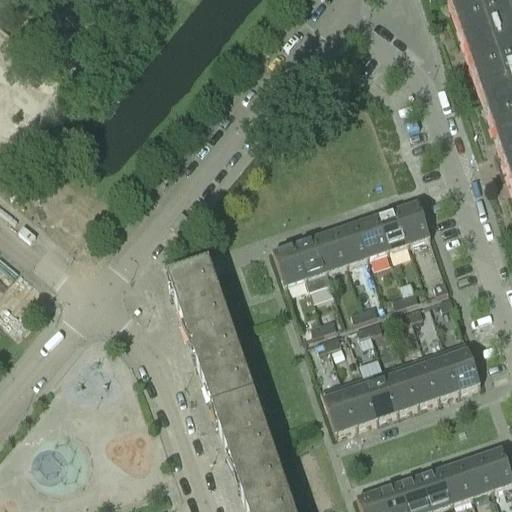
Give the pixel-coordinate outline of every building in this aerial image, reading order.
[(449,0),(448,1),(452,13),(448,15),(449,17),(450,17),(498,160),(496,160),(505,184),(507,184),(511,199),(511,28),(502,0),(449,0)] [(429,247),(417,209),(415,210),(415,211),(396,218),(396,216),(395,217),(408,254),(409,254),(408,253),(427,246),(428,247),(429,247)] [(408,254),(395,217),(394,217),(395,218),(376,225),(375,223),(375,224),(387,261),(388,261),(388,260),(407,253),(407,254),(408,254)] [(387,261),(375,224),(374,224),(374,225),(355,232),(355,230),(354,231),(367,268),(368,268),(367,267),(386,260),(387,262),(387,261)] [(367,268),(354,231),(353,231),(354,232),(335,239),(335,237),(334,238),(347,275),(347,274),(366,267),(366,269),(367,268)] [(347,275),(334,238),(333,238),(333,239),(315,246),(314,244),(313,245),(326,282),(327,282),(327,281),(345,274),(346,276),(347,275)] [(326,282),(313,245),(313,246),(294,253),(294,251),(293,252),(306,289),(307,289),(306,288),(325,281),(325,283),(326,282)] [(306,289),(293,252),(292,252),(293,253),(274,260),(273,258),(272,259),(284,296),(286,296),(286,295),(304,288),(305,289),(306,289)] [(167,288),(189,354),(231,340),(209,274),(167,288)] [(447,298),(444,289),(432,293),(436,302),(447,298)] [(416,309),(413,299),(402,303),(405,312),(416,309)] [(405,312),(402,303),(391,307),(394,316),(405,312)] [(452,314),(449,305),(438,309),(441,318),(452,314)] [(375,323),(372,313),(361,317),(364,326),(375,323)] [(422,325),(419,315),(407,319),(410,329),(422,325)] [(364,326),(361,317),(350,321),(353,330),(364,326)] [(410,329),(407,319),(396,323),(399,332),(410,329)] [(335,336),(331,327),(320,331),(323,340),(335,336)] [(381,339),(378,329),(366,333),(370,342),(381,339)] [(323,340),(320,331),(309,335),(312,344),(323,340)] [(370,342),(366,333),(355,337),(358,346),(370,342)] [(231,340),(189,354),(212,419),(254,405),(231,340)] [(340,353),(337,343),(325,347),(329,356),(340,353)] [(329,356),(325,347),(314,351),(317,360),(329,356)] [(479,394),(464,350),(443,357),(458,401),(459,401),(458,399),(477,393),(478,394),(479,394)] [(458,401),(443,357),(423,364),(438,408),(438,406),(457,400),(457,401),(458,401)] [(438,408),(423,364),(402,371),(417,415),(418,415),(418,413),(436,407),(437,408),(438,408)] [(417,415),(402,371),(382,378),(397,422),(398,422),(397,420),(416,414),(416,415),(417,415)] [(397,422),(382,378),(361,385),(376,429),(377,429),(377,427),(396,421),(396,422),(397,422)] [(376,429),(361,385),(341,392),(356,436),(357,435),(356,434),(375,428),(376,429)] [(356,436),(341,392),(319,399),(334,443),(336,443),(336,441),(355,435),(355,436),(356,436)] [(254,405),(212,419),(234,484),(253,478),(276,470),(254,405)] [(511,493),(511,488),(501,455),(499,456),(499,457),(480,464),(480,462),(479,463),(492,500),(493,500),(492,499),(508,493),(511,492),(511,494),(511,493)] [(492,500),(479,463),(478,463),(479,464),(460,471),(460,469),(459,470),(472,507),(472,506),(491,499),(491,501),(492,500)] [(290,511),(276,470),(253,478),(234,484),(243,511),(290,511)] [(472,507),(459,470),(458,470),(458,471),(440,478),(439,476),(438,477),(450,511),(453,511),(470,506),(471,508),(472,507)] [(450,511),(438,477),(438,478),(419,485),(419,483),(418,484),(427,511),(450,511)] [(427,511),(418,484),(417,484),(417,485),(399,492),(398,490),(397,491),(404,511),(427,511)] [(404,511),(397,491),(397,492),(378,499),(378,497),(377,498),(381,511),(404,511)] [(381,511),(377,498),(376,498),(377,499),(358,505),(357,504),(356,505),(358,511),(381,511)]
